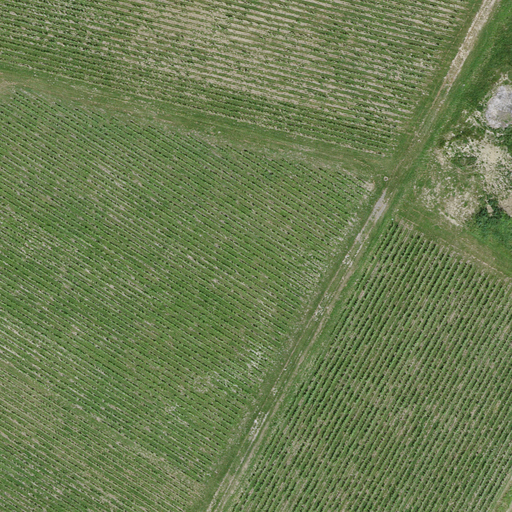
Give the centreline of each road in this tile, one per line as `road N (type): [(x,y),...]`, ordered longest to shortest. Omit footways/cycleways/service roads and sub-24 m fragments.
road 1 (track): [(0,73),(402,166)]
road 2 (track): [(206,511),(402,166)]
road 3 (track): [(402,166),(496,0)]
